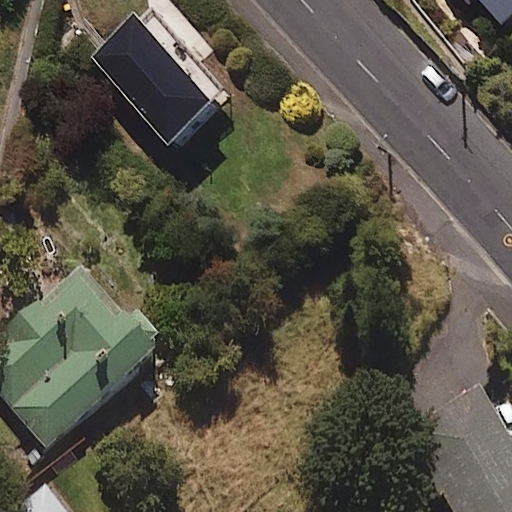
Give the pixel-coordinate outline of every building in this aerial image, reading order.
[(511,35),(511,0),(467,0),(503,43),(511,35)] [(237,109),(161,24),(146,37),(139,29),(95,68),(184,168),(230,126),(225,121),(237,109)] [(130,343),(84,283),(0,347),(0,403),(46,464),(165,373),(138,337),(130,343)] [(511,511),(511,453),(480,398),(408,440),(448,511),(511,511)] [(59,511),(45,494),(21,511),(59,511)]
